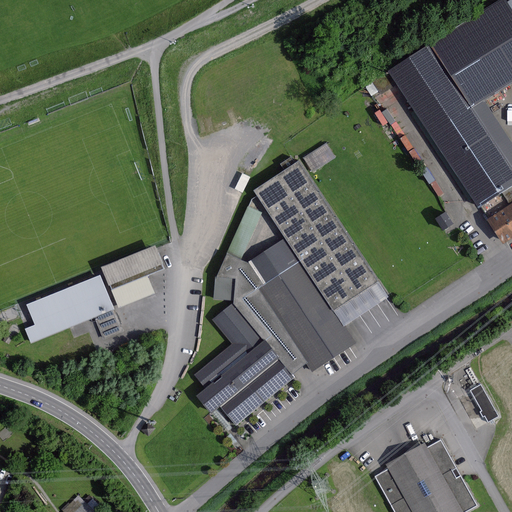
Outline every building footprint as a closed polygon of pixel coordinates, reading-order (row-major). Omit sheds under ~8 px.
[(483,210),(511,191),(511,160),(477,109),(511,85),(511,11),(504,0),(503,0),(392,75),(483,210)] [(381,89),(393,82),(386,71),(374,78),(381,89)] [(305,153),(314,168),(337,154),(328,139),(305,153)] [(303,161),(260,192),(218,293),(242,301),(219,317),(238,344),(202,370),(213,386),(205,392),(227,423),(314,360),(320,370),(362,339),(350,323),(396,290),(303,161)] [(506,238),(511,233),(511,203),(491,217),(506,238)] [(450,211),(440,218),(448,230),(458,223),(450,211)] [(158,293),(150,274),(169,267),(160,245),(106,266),(122,307),(158,293)] [(104,274),(31,303),(39,325),(30,328),(35,342),(45,338),(99,316),(108,338),(127,330),(104,274)] [(501,416),(484,384),(473,390),(490,422),(501,416)] [(161,428),(152,421),(145,430),(153,437),(161,428)] [(440,436),(376,471),(398,511),(465,511),(478,505),(440,436)] [(104,511),(108,509),(95,497),(79,511),(104,511)]
